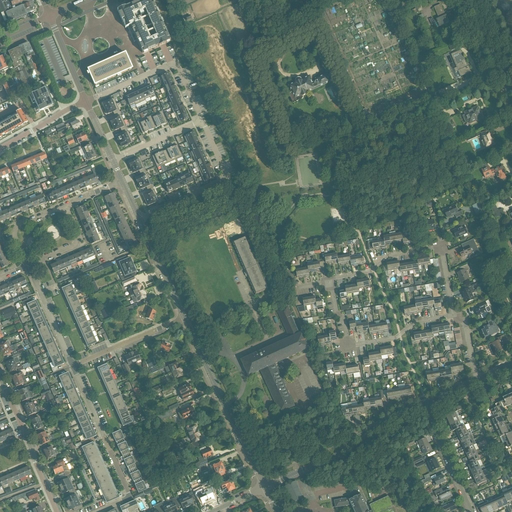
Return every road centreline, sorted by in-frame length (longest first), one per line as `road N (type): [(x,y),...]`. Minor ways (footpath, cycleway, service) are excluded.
road 1 (residential): [(453,315),(441,246),(390,254),(368,271),(329,278)]
road 2 (tertiary): [(265,487),(184,318)]
road 3 (residential): [(265,487),(328,461),(422,405)]
road 4 (residential): [(97,511),(128,491),(72,365)]
road 5 (unknown): [(242,273),(265,334),(238,350),(244,386),(229,413)]
road 6 (residential): [(202,120),(228,179),(139,218)]
road 7 (residential): [(85,101),(173,63),(202,120)]
road 8 (residential): [(57,511),(0,374)]
road 9 (residential): [(72,365),(184,318)]
